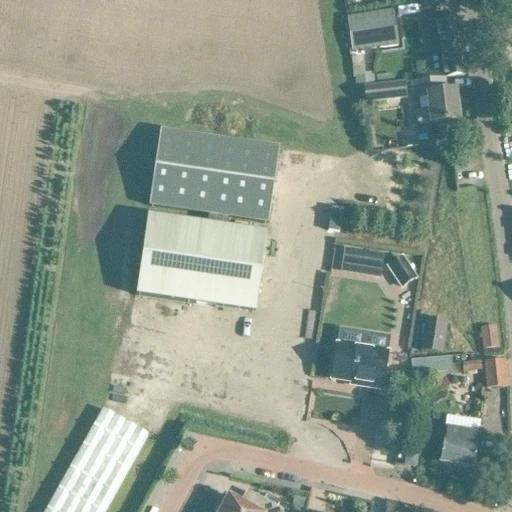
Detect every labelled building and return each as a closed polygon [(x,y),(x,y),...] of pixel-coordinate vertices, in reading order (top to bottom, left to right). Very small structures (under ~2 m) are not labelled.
[(391,12),(356,18),(347,20),(352,53),(396,46),(391,12)] [(431,52),(424,53),(428,82),(429,82),(440,81),(445,80),(465,77),(457,22),(437,24),(427,26),(431,52),(431,51),(431,52)] [(356,91),(376,88),(374,74),(354,76),(356,91)] [(440,81),(420,83),(412,84),(413,98),(426,96),(428,111),(415,113),(417,126),(430,125),(459,122),(455,92),(441,94),(440,81)] [(376,88),(356,91),(357,105),(405,99),(403,85),(376,88)] [(267,225),(278,148),(160,131),(149,208),(267,225)] [(255,315),(267,235),(147,217),(135,297),(255,315)] [(417,281),(402,258),(386,269),(401,291),(417,281)] [(446,323),(425,320),(420,352),(442,355),(446,323)] [(498,349),(495,327),(479,330),(482,352),(498,349)] [(335,361),(332,381),(365,386),(365,388),(382,391),(385,371),(387,354),(390,338),(340,330),(337,346),(335,361)] [(507,389),(505,362),(484,364),(487,391),(507,389)] [(481,363),(462,365),(463,374),(482,372),(481,363)] [(104,511),(148,437),(103,411),(45,511),(104,511)] [(444,428),(439,465),(473,470),(478,433),(480,425),(480,421),(446,416),(445,421),(444,428)] [(58,421),(54,437),(64,440),(68,423),(58,421)] [(406,456),(404,467),(416,469),(417,457),(406,456)] [(219,511),(282,511),(283,511),(277,508),(263,501),(252,495),(246,507),(224,496),(217,508),(221,510),(219,511)] [(266,496),(263,501),(277,508),(279,504),(266,496)]
